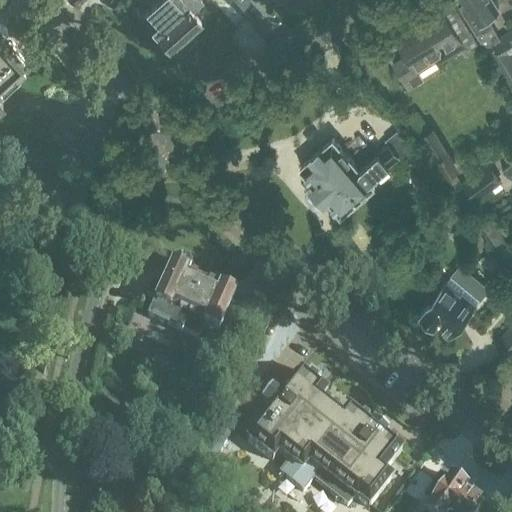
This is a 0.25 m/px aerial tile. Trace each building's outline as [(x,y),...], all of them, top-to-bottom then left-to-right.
[(170,47),(171,46),(178,53),(190,43),(183,35),(200,20),(193,11),(203,1),(202,0),(158,0),(142,14),(153,26),(151,28),(157,35),(158,34),(170,47)] [(249,0),(232,0),(242,10),(251,2),(249,0)] [(511,29),(500,37),(487,16),(499,8),(493,0),(462,0),(464,2),(460,4),(463,9),(462,10),(485,47),(486,46),(511,87),(511,29)] [(438,62),(464,46),(440,8),(395,36),(417,71),(436,59),(438,62)] [(0,104),(17,89),(11,83),(17,77),(13,73),(28,59),(4,32),(7,29),(0,21),(0,104)] [(504,87),(492,70),(483,76),(494,93),(504,87)] [(414,116),(407,121),(443,179),(461,167),(435,126),(424,133),(414,116)] [(389,144),(360,169),(333,138),(321,148),(320,148),(312,155),(313,155),(300,166),(315,183),(312,185),(313,185),(307,190),(307,194),(315,204),(318,204),(324,199),(325,199),(327,197),(341,213),(374,185),(371,181),(399,156),(403,161),(410,155),(396,139),(389,144)] [(511,160),(511,161),(502,169),(506,173),(510,176),(511,176),(511,159),(511,160)] [(475,200),(502,180),(488,161),(461,181),(475,200)] [(217,332),(222,323),(231,327),(238,312),(229,308),(234,297),(218,290),(218,291),(185,276),(190,266),(189,265),(187,260),(180,257),(179,258),(175,259),(174,259),(160,289),(152,285),(146,298),(155,303),(147,319),(197,341),(204,326),(217,332)] [(476,301),(480,296),(489,286),(460,262),(450,273),(452,274),(450,276),(447,281),(445,279),(418,312),(420,316),(429,324),(434,324),(449,336),(477,302),(476,301)] [(511,324),(496,342),(510,355),(511,353),(511,324)] [(276,351),(288,335),(277,326),(264,342),(276,351)] [(368,511),(392,481),(384,475),(399,457),(396,455),(400,450),(386,439),(388,437),(385,435),(388,432),(379,425),(376,428),(374,427),(373,429),(349,410),(342,418),(321,401),(328,393),(316,384),(317,380),(309,374),(304,375),(301,373),(288,389),(291,391),(282,403),(270,394),(269,396),(265,393),(258,402),(262,405),(259,408),(271,416),(263,427),(260,425),(246,442),(272,463),(273,462),(283,469),(279,475),(304,494),(313,482),(347,509),(354,501),(356,502),(356,501),(368,511)] [(119,406),(102,391),(90,405),(114,427),(121,419),(114,412),(119,406)] [(235,427),(221,419),(197,462),(211,470),(211,469),(235,427)] [(431,508),(432,508),(429,511),(478,511),(482,507),(464,495),(465,493),(464,492),(464,487),(457,481),(450,483),(441,476),(424,502),(432,508),(431,508)]
